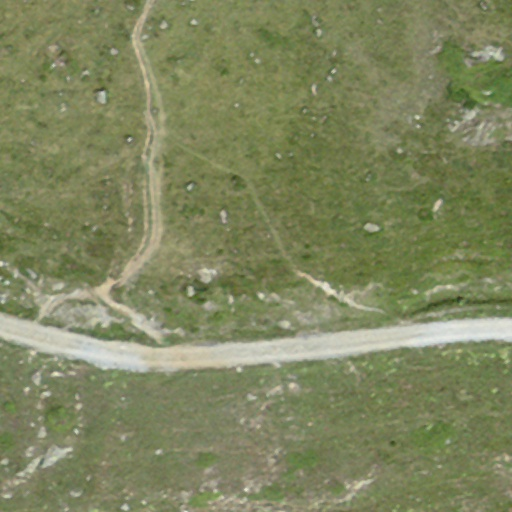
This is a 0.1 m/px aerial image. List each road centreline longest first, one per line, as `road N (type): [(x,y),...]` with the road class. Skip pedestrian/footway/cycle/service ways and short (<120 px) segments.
road 1 (track): [(172,357),(305,356),(408,341),(511,339)]
road 2 (track): [(0,323),(93,350),(172,357)]
